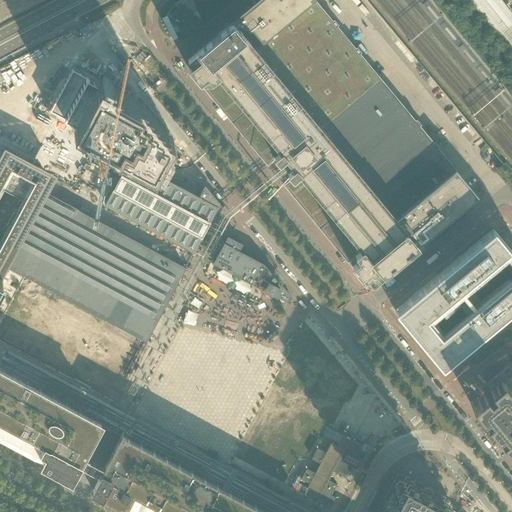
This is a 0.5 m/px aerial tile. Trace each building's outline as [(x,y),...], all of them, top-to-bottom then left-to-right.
[(162,16),(171,38),(180,33),(202,22),(192,0),(177,0),(174,1),(166,15),(162,16)] [(190,63),(187,66),(189,69),(188,69),(200,83),(205,89),(204,90),(205,89),(208,93),(207,94),(208,94),(209,93),(210,95),(267,163),(264,166),(282,188),(285,186),(298,201),(363,280),(367,277),(372,282),(383,273),(384,275),(384,274),(383,273),(386,270),(388,271),(387,270),(410,250),(414,247),(417,245),(418,246),(417,244),(420,242),(421,243),(422,243),(420,242),(430,234),(432,232),(461,208),(462,210),(461,208),(465,205),(466,207),(466,206),(465,205),(475,196),(470,190),(471,190),(460,177),(437,148),(439,147),(435,141),(432,143),(419,126),(421,124),(416,119),(414,121),(359,54),(361,52),(356,47),(354,48),(336,26),(338,25),(333,19),(331,21),(313,0),(260,0),(229,26),(227,25),(228,27),(225,29),(224,28),(225,29),(203,47),(202,46),(203,48),(199,51),(198,49),(198,50),(199,51),(188,60),(190,63)] [(511,13),(501,0),(469,0),(511,54),(511,13)] [(73,68),(50,110),(153,165),(167,138),(160,134),(162,131),(154,127),(156,124),(149,121),(150,118),(143,114),(145,110),(138,107),(139,104),(73,68)] [(129,161),(117,182),(106,204),(105,203),(105,204),(193,251),(218,204),(219,203),(205,187),(204,187),(199,197),(164,179),(128,160),(129,161)] [(147,339),(147,338),(154,325),(157,320),(180,277),(185,268),(169,260),(81,212),(78,211),(78,210),(44,192),(45,190),(37,186),(36,187),(26,182),(26,183),(0,168),(0,260),(127,328),(146,339),(147,339)] [(395,310),(394,310),(395,311),(395,312),(440,365),(440,366),(441,366),(442,366),(443,366),(455,355),(511,307),(511,251),(493,229),(492,229),(408,299),(396,309),(395,310)] [(263,264),(237,251),(241,244),(228,237),(214,262),(215,263),(288,302),(290,297),(263,264)] [(207,307),(219,299),(210,287),(198,295),(207,307)] [(511,367),(470,403),(472,406),(480,416),(484,413),(487,418),(484,420),(495,433),(498,430),(502,435),(499,438),(509,451),(511,448),(511,397),(510,396),(511,394),(511,367)] [(71,479),(101,423),(65,404),(23,381),(0,369),(0,441),(36,460),(71,479)] [(267,511),(266,511),(265,511),(256,507),(256,506),(254,505),(254,506),(252,505),(243,500),(244,499),(242,498),(241,499),(235,495),(230,493),(231,492),(229,491),(229,492),(218,486),(218,485),(216,484),(216,485),(210,482),(205,479),(204,478),(203,478),(194,473),(192,472),(193,472),(191,471),(191,472),(180,466),(180,465),(178,464),(178,465),(167,459),(167,458),(166,457),(165,458),(154,452),(155,451),(153,450),(153,451),(142,445),(142,444),(140,444),(129,438),(128,437),(127,437),(122,435),(102,473),(95,485),(93,489),(92,490),(125,508),(125,507),(124,507),(125,505),(137,511),(267,511)] [(317,448),(311,459),(346,477),(347,474),(349,475),(351,471),(350,470),(351,467),(356,469),(361,459),(357,456),(363,459),(367,450),(362,447),(362,446),(345,437),(344,440),(341,444),(340,447),(331,442),(327,450),(323,448),(322,450),(317,448)] [(296,476),(290,487),(295,489),(294,491),(298,494),(299,492),(303,494),(317,501),(318,498),(327,503),(325,505),(329,507),(335,497),(331,495),(337,484),(306,468),(301,479),(296,476)] [(398,474),(377,511),(446,511),(451,503),(398,474)]
